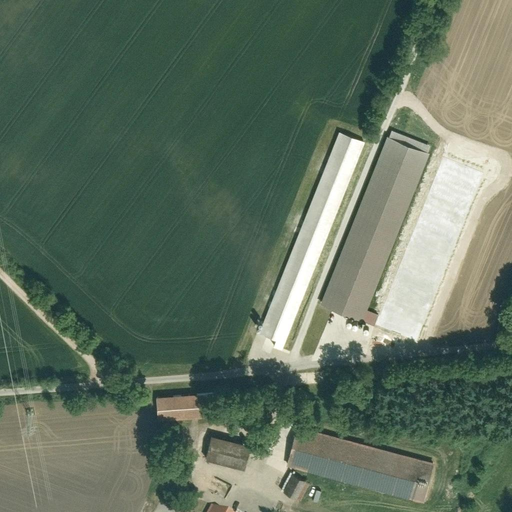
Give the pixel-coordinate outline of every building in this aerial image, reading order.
[(366,144),(341,134),(260,334),(286,344),(366,144)] [(431,155),(388,138),(322,303),(365,320),(431,155)] [(211,394),(157,398),(158,421),(213,417),(211,394)] [(299,428),(289,466),(426,502),(436,463),(299,428)] [(212,436),(206,461),(246,470),(252,445),(212,436)] [(187,463),(176,463),(177,490),(188,490),(187,463)] [(303,499),(312,482),(304,477),(295,495),(303,499)]
